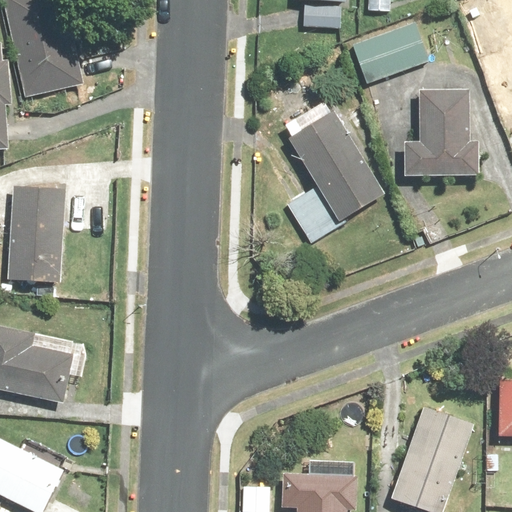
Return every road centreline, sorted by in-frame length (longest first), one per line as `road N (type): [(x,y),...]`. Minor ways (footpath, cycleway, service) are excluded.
road 1 (residential): [(193,0),(171,399)]
road 2 (residential): [(171,399),(511,272)]
